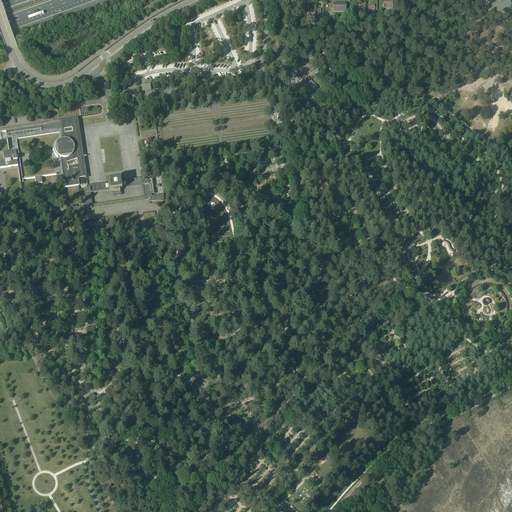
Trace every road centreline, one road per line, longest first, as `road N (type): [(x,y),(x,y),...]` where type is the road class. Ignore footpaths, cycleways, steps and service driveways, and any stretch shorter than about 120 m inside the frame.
road 1 (track): [(511,385),(387,458),(333,511)]
road 2 (tertiary): [(16,64),(40,84),(71,81),(193,0)]
road 3 (track): [(258,425),(277,414),(327,351),(312,336),(310,314),(289,317),(287,336),(307,341)]
